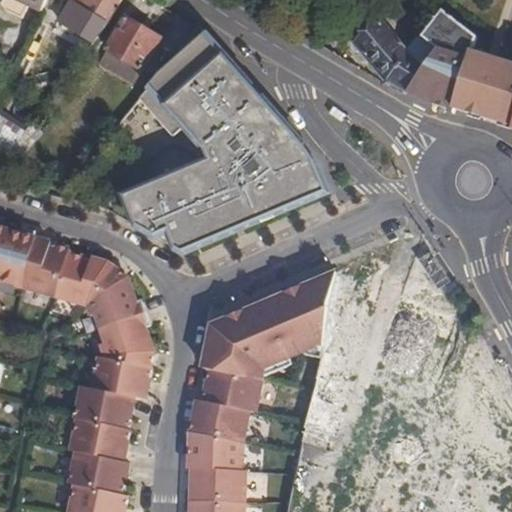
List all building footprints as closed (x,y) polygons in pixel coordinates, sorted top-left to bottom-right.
[(21,0),(43,11),(48,0),(21,0)] [(110,23),(123,0),(76,0),(75,3),(110,23)] [(416,21),(427,28),(440,13),(429,6),(416,21)] [(457,107),(469,110),(478,85),(473,83),(476,73),(479,73),(487,52),(474,48),(476,40),(441,12),(440,13),(427,28),(421,36),(440,50),(408,92),(417,97),(454,113),(457,107)] [(108,49),(145,71),(164,38),(128,16),(108,49)] [(356,44),(389,81),(408,92),(440,50),(421,36),(410,49),(384,18),(356,44)] [(511,23),(506,58),(504,57),(491,99),(511,105),(511,23)] [(200,27),(140,100),(172,135),(184,125),(205,149),(209,159),(126,197),(140,228),(159,239),(166,235),(164,229),(169,227),(179,250),(187,255),(332,194),(318,161),(309,165),(302,150),(307,146),(273,108),(269,112),(260,102),(257,105),(225,70),(233,63),(200,27)] [(511,105),(491,99),(504,57),(495,55),(487,52),(479,73),(476,73),(473,83),(478,85),(469,110),(478,113),(511,122),(511,105)] [(273,108),(233,63),(225,70),(257,105),(260,102),(269,112),(273,108)] [(0,131),(16,144),(22,136),(0,118),(0,131)] [(0,163),(16,144),(0,131),(0,163)] [(311,150),(307,146),(302,150),(309,165),(318,161),(311,150)] [(0,228),(0,281),(25,288),(38,238),(0,228)] [(53,243),(38,238),(25,288),(58,297),(71,254),(72,249),(57,245),(56,249),(51,248),(53,243)] [(71,254),(58,297),(90,305),(118,267),(110,263),(94,259),(92,265),(88,263),(89,259),(71,254)] [(99,315),(104,329),(148,314),(144,301),(139,303),(130,278),(118,267),(90,305),(91,307),(94,317),(99,315)] [(212,334),(205,369),(211,371),(264,381),(267,369),(313,350),(322,352),(334,294),(338,275),(223,322),(221,336),(212,334)] [(451,371),(469,316),(405,295),(387,351),(451,371)] [(148,314),(104,329),(109,344),(104,345),(108,356),(107,359),(154,369),(157,353),(148,328),(153,326),(148,314)] [(223,322),(214,326),(212,334),(221,336),(223,322)] [(101,358),(95,390),(137,399),(148,401),(151,386),(146,385),(147,380),(152,381),(154,369),(107,359),(101,358)] [(211,371),(205,403),(252,412),(258,413),(264,381),(211,371)] [(95,390),(84,388),(77,419),(80,420),(130,430),(133,418),(128,417),(129,412),(134,413),(137,399),(95,390)] [(398,447),(440,455),(451,396),(410,388),(398,447)] [(199,401),(196,416),(201,417),(200,422),(195,421),(192,433),(245,444),(252,412),(205,403),(199,401)] [(130,430),(80,420),(74,452),(78,453),(126,463),(129,448),(124,447),(125,442),(130,443),(133,431),(130,430)] [(191,455),(191,470),(194,470),(244,472),(245,444),(192,433),(192,450),(197,450),(196,455),(191,455)] [(495,494),(490,511),(511,511),(511,451),(467,439),(461,462),(467,463),(461,485),(495,494)] [(126,463),(78,453),(72,485),(77,486),(125,496),(127,484),(122,483),(123,478),(128,479),(131,464),(126,463)] [(452,504),(466,459),(447,453),(432,497),(452,504)] [(244,472),(194,470),(193,502),(247,504),(248,472),(244,472)] [(375,511),(455,511),(458,504),(384,483),(375,511)] [(77,486),(71,511),(121,511),(122,508),(127,509),(130,497),(125,496),(77,486)] [(322,488),(315,511),(371,511),(374,502),(322,488)] [(304,492),(298,511),(314,511),(319,496),(304,492)] [(246,511),(247,504),(193,502),(192,511),(246,511)]
